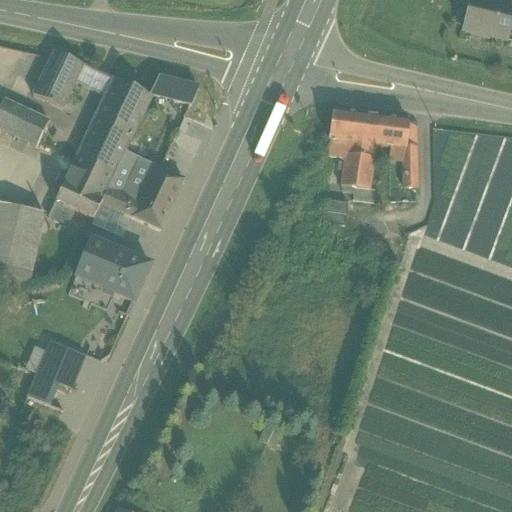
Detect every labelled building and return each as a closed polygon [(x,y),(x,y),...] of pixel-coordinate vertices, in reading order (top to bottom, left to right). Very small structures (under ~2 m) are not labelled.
[(497,5),(477,0),(470,0),(463,33),(505,44),(511,16),(511,8),(511,6),(497,3),(497,5)] [(79,67),(53,54),(32,97),(57,110),(71,84),(79,67)] [(93,75),(79,67),(71,84),(85,91),(93,75)] [(197,91),(159,81),(150,98),(188,108),(197,91)] [(149,101),(111,84),(89,132),(127,149),(149,101)] [(61,131),(2,101),(0,105),(0,130),(49,155),(61,131)] [(379,121),(331,115),(328,143),(332,144),(346,145),(365,148),(376,149),(379,121)] [(408,125),(379,121),(376,149),(376,150),(390,151),(396,152),(396,150),(404,151),(405,150),(408,125)] [(127,149),(89,132),(71,173),(90,182),(88,187),(105,194),(107,190),(127,149)] [(346,145),(332,144),(330,161),(344,162),(345,158),(346,145)] [(365,148),(346,145),(345,158),(364,160),(365,148)] [(404,151),(396,150),(396,152),(390,151),(388,163),(402,164),(402,192),(416,191),(416,151),(405,150),(404,151)] [(364,160),(345,158),(344,162),(341,190),(354,192),(369,194),(369,193),(373,161),(364,160)] [(154,171),(138,204),(129,200),(122,216),(159,233),(182,184),(154,171)] [(90,182),(71,173),(56,204),(73,212),(93,221),(101,206),(101,205),(100,205),(105,194),(88,187),(90,182)] [(129,200),(107,190),(105,194),(100,205),(101,205),(101,206),(122,216),(129,200)] [(369,194),(354,192),(352,205),(373,207),(375,194),(369,193),(369,194)] [(73,212),(56,204),(48,222),(65,229),(73,212)] [(347,207),(323,204),(320,227),(344,230),(347,207)] [(0,267),(31,274),(43,215),(0,205),(0,267)] [(113,255),(91,245),(76,281),(99,290),(113,255)] [(148,269),(113,255),(99,290),(132,304),(148,269)] [(31,274),(0,267),(0,281),(27,288),(31,274)] [(85,358),(49,343),(34,380),(71,395),(85,358)]
